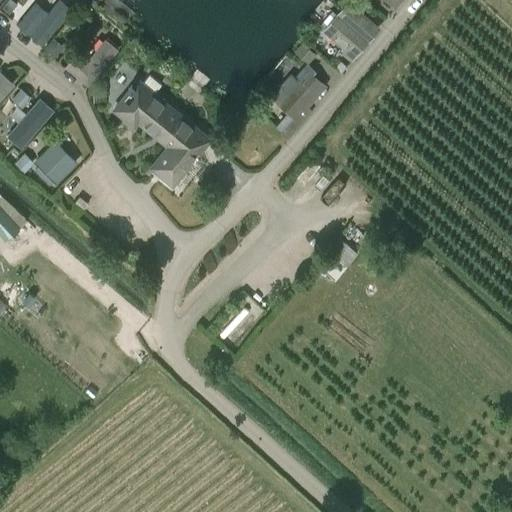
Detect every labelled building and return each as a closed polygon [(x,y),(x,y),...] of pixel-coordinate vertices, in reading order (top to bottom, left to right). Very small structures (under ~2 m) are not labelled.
[(59,0),(30,37),(43,47),(74,9),(62,0),(59,0)] [(383,0),(393,8),(399,0),(383,0)] [(319,29),(328,37),(327,37),(340,48),(337,51),(350,62),(373,35),(361,24),(358,27),(354,24),(358,19),(342,4),(319,29)] [(79,54),(68,68),(92,87),(121,50),(108,39),(89,62),(79,54)] [(272,97),(290,113),(278,127),(292,139),(316,111),(311,107),(330,86),(316,74),(319,71),(309,63),(298,77),(293,73),(272,97)] [(0,96),(13,81),(0,69),(0,96)] [(159,92),(164,84),(153,74),(151,77),(147,82),(140,77),(140,79),(114,110),(132,125),(138,129),(142,125),(144,127),(169,147),(152,167),(176,187),(216,139),(159,92)] [(52,112),(41,102),(7,139),(17,149),(52,112)] [(41,166),(37,170),(52,185),(57,181),(59,184),(81,163),(59,139),(36,162),(41,166)] [(16,253),(41,231),(30,221),(31,220),(2,193),(0,195),(0,230),(9,241),(7,243),(16,253)] [(322,265),(339,278),(360,250),(343,238),(322,265)] [(112,394),(137,366),(41,281),(16,309),(23,316),(30,308),(42,319),(48,313),(53,317),(47,323),(59,334),(63,330),(69,335),(68,337),(78,345),(69,356),(112,394)] [(211,326),(226,339),(250,310),(235,298),(211,326)] [(336,325),(324,338),(339,351),(350,339),(336,325)]
